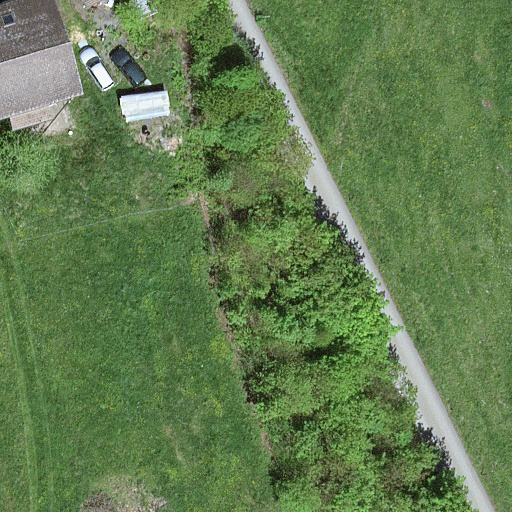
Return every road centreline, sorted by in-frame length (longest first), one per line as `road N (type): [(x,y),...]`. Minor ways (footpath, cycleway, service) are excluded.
road 1 (unclassified): [(477,511),(223,0)]
road 2 (track): [(0,281),(34,366),(47,467),(42,511)]
